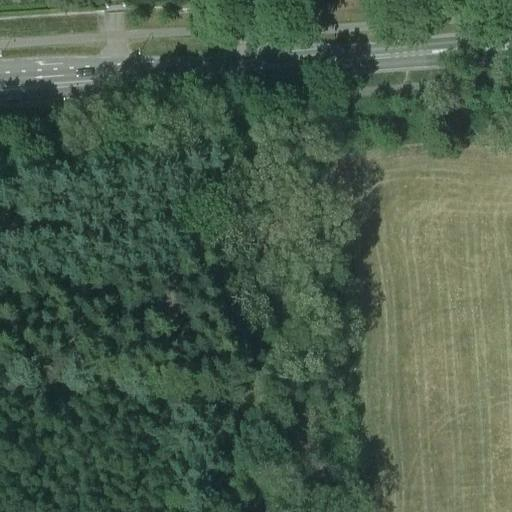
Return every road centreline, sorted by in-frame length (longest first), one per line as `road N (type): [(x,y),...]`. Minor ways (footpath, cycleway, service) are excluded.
road 1 (primary): [(511,37),(0,80)]
road 2 (primary): [(0,99),(511,57)]
